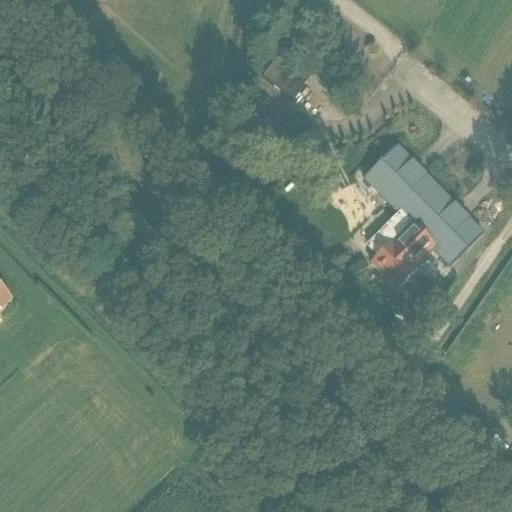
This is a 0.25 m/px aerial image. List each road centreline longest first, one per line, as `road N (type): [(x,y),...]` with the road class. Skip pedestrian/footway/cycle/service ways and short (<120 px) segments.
road 1 (tertiary): [(482,511),(0,25)]
road 2 (track): [(379,408),(511,222)]
